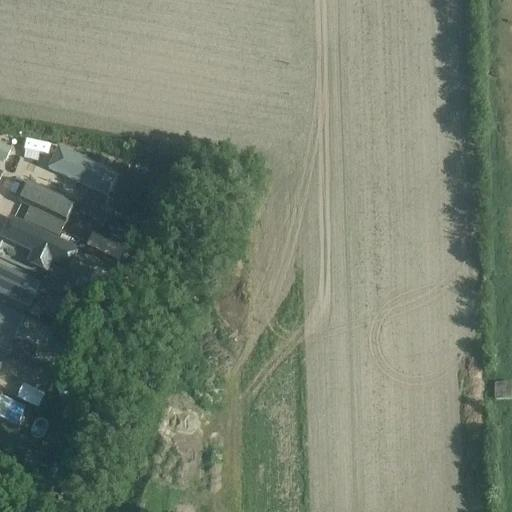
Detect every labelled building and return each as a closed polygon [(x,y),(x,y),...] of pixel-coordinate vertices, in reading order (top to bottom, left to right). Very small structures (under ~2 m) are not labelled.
[(25,140),(22,156),(46,161),(50,145),(25,140)] [(0,161),(4,163),(10,148),(0,144),(0,161)] [(119,178),(59,150),(49,171),(109,199),(117,181),(119,179),(119,178)] [(83,203),(103,212),(107,202),(88,193),(83,203)] [(72,214),(26,194),(15,220),(60,241),(72,214)] [(98,222),(103,212),(83,203),(79,212),(98,222)] [(93,253),(101,237),(89,231),(81,247),(93,253)] [(73,271),(78,260),(19,234),(13,247),(24,252),(20,261),(45,271),(49,261),(73,271)] [(49,277),(68,286),(73,276),(53,267),(49,277)] [(50,300),(0,276),(0,298),(41,318),(42,315),(50,300)] [(64,296),(67,288),(68,286),(49,277),(44,287),(64,296)] [(31,327),(0,312),(0,332),(19,341),(24,344),(31,327)] [(14,351),(34,361),(38,351),(24,344),(19,341),(14,351)] [(39,360),(60,369),(65,358),(45,349),(39,360)] [(34,361),(14,351),(9,361),(29,371),(34,361)] [(511,401),(511,385),(496,385),(496,401),(511,401)] [(29,454),(25,462),(34,466),(37,457),(29,454)]
